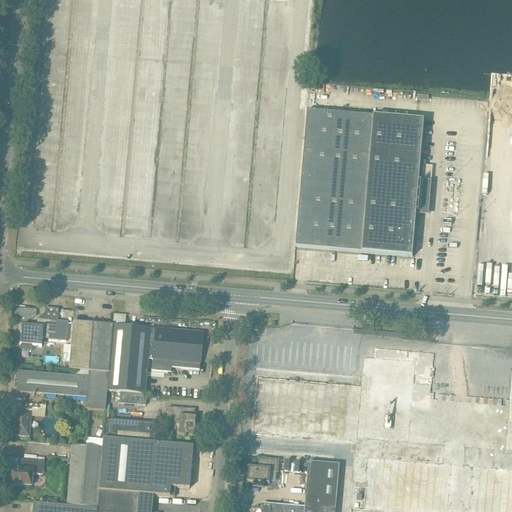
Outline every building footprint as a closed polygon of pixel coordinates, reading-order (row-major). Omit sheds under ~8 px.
[(47,0),(30,197),(43,199),(39,238),(148,247),(148,245),(164,246),(164,249),(284,259),(306,0),(47,0)] [(424,121),(308,111),(296,247),(413,257),(416,213),(427,214),(430,183),(419,182),(424,121)] [(297,261),(310,261),(310,252),(307,252),(308,250),(298,250),(297,261)] [(36,325),(36,307),(13,306),(12,321),(27,322),(27,325),(36,325)] [(32,346),(41,348),(42,339),(50,339),(50,336),(56,337),(56,331),(57,321),(58,310),(45,309),(44,317),(40,316),(40,320),(37,320),(36,328),(22,326),(20,345),(20,350),(32,351),(32,346)] [(69,362),(68,371),(88,373),(108,374),(112,326),(97,325),(95,322),(91,322),(88,324),(73,322),(70,346),(65,346),(63,347),(62,360),(64,362),(69,362)] [(112,326),(108,374),(107,392),(145,396),(148,360),(152,361),(151,372),(168,374),(171,371),(171,369),(199,371),(203,334),(153,329),(153,330),(150,330),(150,329),(112,326)] [(347,383),(349,344),(290,341),(289,362),(258,360),(255,410),(280,411),(281,398),(294,399),(295,385),(266,383),(266,378),(288,379),(288,366),(310,367),(309,381),(347,383)] [(361,357),(349,511),(511,511),(511,370),(509,400),(434,394),(437,350),(373,346),(372,358),(361,357)] [(105,412),(107,392),(108,374),(88,373),(88,379),(28,373),(18,372),(16,393),(26,394),(86,399),(85,410),(105,412)] [(146,397),(120,394),(119,404),(145,407),(146,397)] [(179,409),(168,408),(166,422),(179,423),(178,437),(184,437),(194,438),(195,418),(189,417),(189,410),(179,409)] [(30,414),(14,412),(12,436),(28,437),(30,414)] [(103,440),(157,445),(159,425),(104,420),(103,440)] [(103,440),(102,450),(98,492),(153,497),(174,498),(170,497),(169,497),(170,488),(189,490),(193,448),(157,445),(103,440)] [(96,510),(98,492),(102,450),(71,447),(66,507),(96,510)] [(312,458),(312,451),(301,452),(301,459),(312,458)] [(24,460),(23,460),(22,471),(9,470),(8,485),(32,487),(33,475),(43,476),(44,462),(36,461),(33,461),(24,460)] [(280,461),(265,460),(264,469),(249,468),(248,483),(258,484),(270,485),(271,473),(279,474),(280,461)] [(336,511),(340,466),(309,463),(305,507),(275,505),(275,508),(271,508),(271,504),(263,504),(261,511),(336,511)] [(98,492),(96,510),(96,511),(151,511),(153,497),(98,492)]
